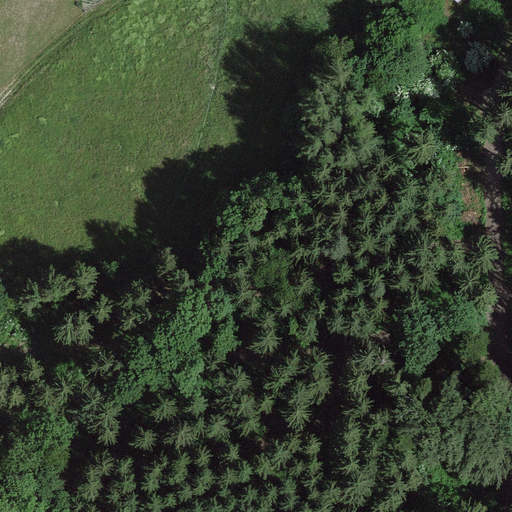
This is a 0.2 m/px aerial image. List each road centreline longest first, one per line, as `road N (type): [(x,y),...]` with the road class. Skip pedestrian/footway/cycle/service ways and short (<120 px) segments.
road 1 (track): [(511,511),(491,170),(501,93),(511,71)]
road 2 (track): [(118,0),(89,16),(0,103)]
